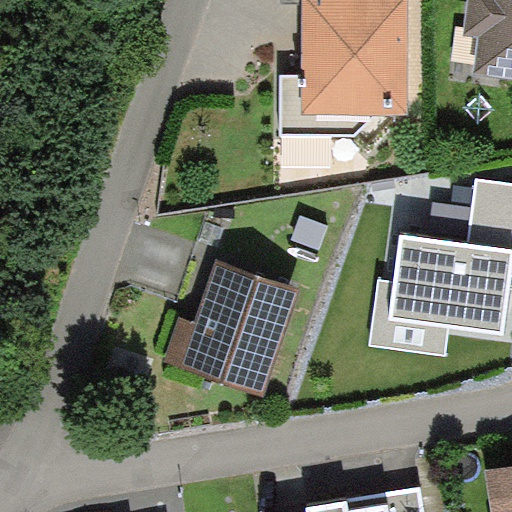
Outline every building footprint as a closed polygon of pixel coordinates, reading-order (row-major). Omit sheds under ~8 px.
[(362,0),(358,0),(302,0),(302,7),(302,28),(301,75),(280,76),(280,133),(355,136),(374,114),(409,114),(410,1),(362,0)] [(511,0),(468,0),(463,39),(480,41),(475,79),(511,84),(511,0)] [(511,273),(511,274),(511,184),(479,181),(477,190),(454,187),(452,202),(430,199),(425,239),(511,249),(511,273)] [(380,281),(371,343),(449,354),(453,327),(504,335),(511,274),(511,273),(511,249),(425,239),(403,236),(397,284),(380,281)] [(264,400),(299,297),(259,283),(215,268),(196,324),(180,319),(164,366),(264,400)] [(511,511),(511,470),(486,475),(491,511),(511,511)] [(308,511),(424,511),(421,489),(346,500),(346,506),(325,509),(308,511)]
